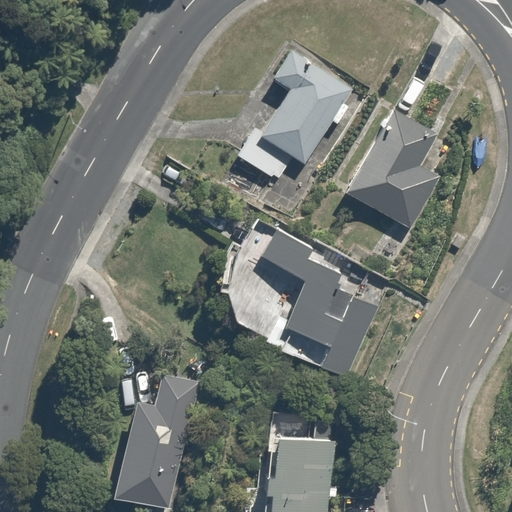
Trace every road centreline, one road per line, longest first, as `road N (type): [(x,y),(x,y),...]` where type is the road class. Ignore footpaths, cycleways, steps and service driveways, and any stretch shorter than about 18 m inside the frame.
road 1 (tertiary): [(0,395),(25,298),(55,233),(133,99),(213,0)]
road 2 (tertiary): [(511,241),(432,408),(422,483),(428,511)]
